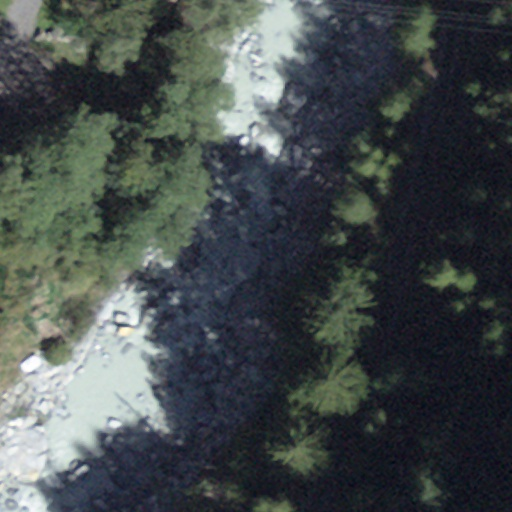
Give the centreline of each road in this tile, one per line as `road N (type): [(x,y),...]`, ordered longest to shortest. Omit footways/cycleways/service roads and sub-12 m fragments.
road 1 (track): [(305,511),(366,390),(417,163),(441,0)]
road 2 (track): [(443,511),(511,397)]
